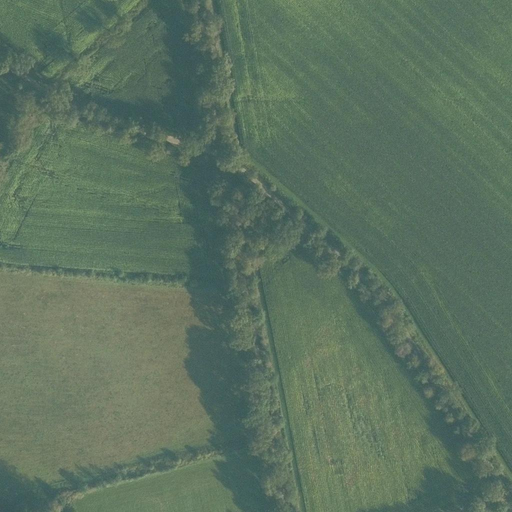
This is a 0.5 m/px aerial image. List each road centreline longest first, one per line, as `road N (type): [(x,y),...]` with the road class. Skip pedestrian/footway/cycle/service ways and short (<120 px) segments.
road 1 (unclassified): [(511,506),(381,297),(248,173),(198,147),(77,110),(0,55)]
road 2 (track): [(285,511),(220,156)]
road 3 (track): [(197,0),(220,156)]
